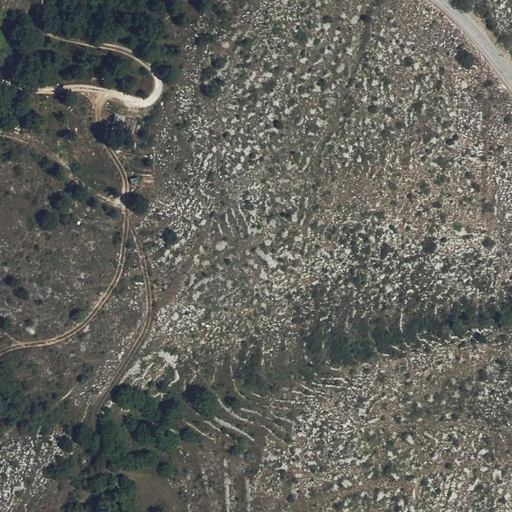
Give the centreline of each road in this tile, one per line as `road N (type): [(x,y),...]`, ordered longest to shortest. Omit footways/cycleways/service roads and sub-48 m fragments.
road 1 (track): [(106,90),(93,112),(96,132),(127,177),(124,203),(144,255),(150,313),(96,413),(96,441),(113,476)]
road 2 (track): [(0,353),(79,329),(107,295),(122,257),(124,203),(102,197),(35,142),(0,134)]
